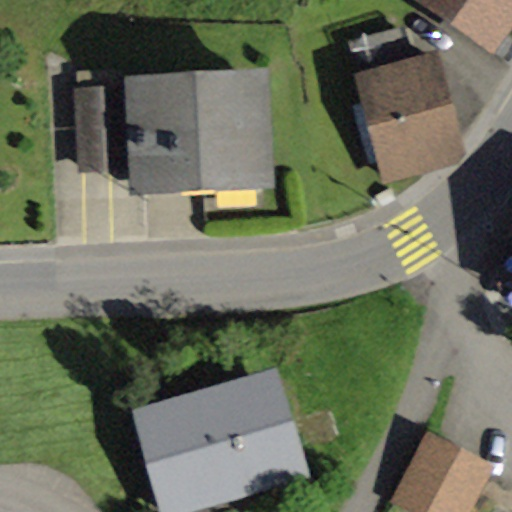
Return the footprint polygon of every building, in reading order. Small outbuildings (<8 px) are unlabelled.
[(511,0),(430,0),(491,41),(511,10),(511,0)] [(402,32),(351,46),(388,177),(458,157),(454,143),(457,142),(433,59),(412,65),(402,32)] [(255,82),(138,87),(142,181),(259,176),(255,82)] [(123,166),(121,94),(79,96),(81,167),(123,166)] [(511,268),(502,295),(511,299),(511,268)] [(270,380),(138,420),(165,511),(170,511),(298,473),(270,380)] [(459,511),(479,476),(429,450),(396,511),(459,511)]
